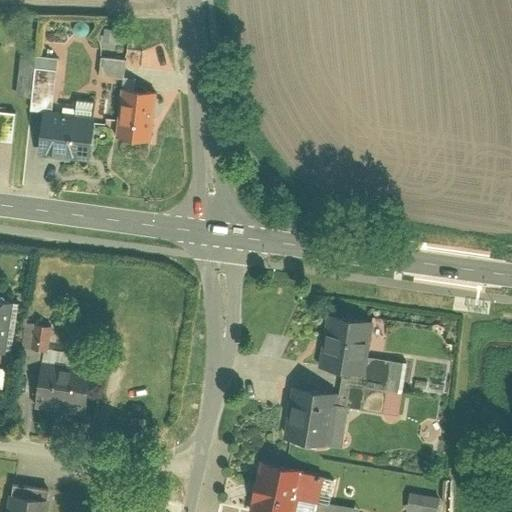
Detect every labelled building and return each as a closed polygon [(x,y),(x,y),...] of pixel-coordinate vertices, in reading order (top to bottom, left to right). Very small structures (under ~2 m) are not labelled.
[(122,55),(123,38),(107,37),(106,53),(122,55)] [(106,54),(104,74),(130,76),(132,57),(106,54)] [(57,69),(34,66),(29,105),(52,108),(57,69)] [(155,92),(121,88),(116,134),(150,138),(155,92)] [(0,137),(10,138),(13,111),(0,110),(0,137)] [(93,116),(44,111),(39,152),(88,158),(93,116)] [(0,350),(5,351),(12,298),(0,295),(0,350)] [(372,318),(328,311),(326,324),(320,365),(364,371),(372,318)] [(52,323),(28,320),(25,344),(49,347),(52,323)] [(91,368),(41,361),(36,395),(87,402),(91,368)] [(335,391),(291,385),(283,437),(327,443),(333,401),(335,391)] [(349,403),(333,401),(327,443),(343,446),(349,403)] [(324,472),(260,459),(250,511),(256,511),(292,511),(296,496),(318,500),(324,472)] [(45,511),(48,497),(8,492),(5,511),(45,511)] [(436,511),(439,499),(409,493),(406,510),(416,511),(436,511)]
